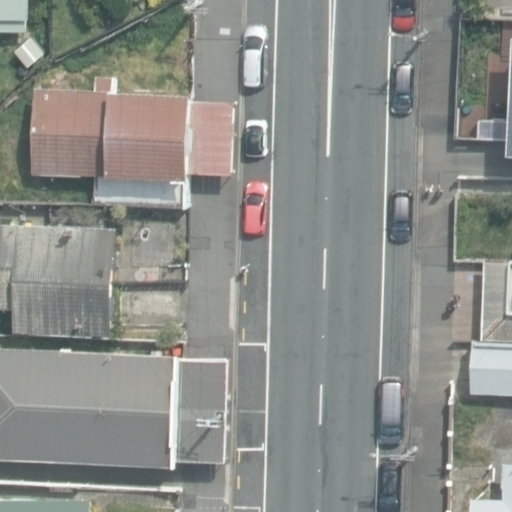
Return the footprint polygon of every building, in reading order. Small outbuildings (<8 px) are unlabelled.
[(0,0),(0,28),(6,29),(6,24),(27,25),(27,18),(32,18),(32,0),(0,0)] [(0,53),(0,57),(16,77),(41,57),(23,34),(0,53)] [(97,202),(191,206),(190,178),(196,178),(197,170),(198,99),(199,91),(120,89),(120,88),(120,76),(101,75),(101,86),(41,85),(38,172),(97,173),(97,202)] [(18,330),(117,334),(121,225),(7,221),(7,229),(0,229),(0,252),(2,252),(0,306),(0,307),(19,308),(18,330)] [(487,338),(511,338),(511,257),(488,257),(487,338)] [(0,458),(179,468),(186,352),(0,341),(0,458)] [(474,392),(511,393),(511,342),(478,341),(474,392)] [(511,511),(511,460),(509,461),(508,496),(480,495),(479,511),(511,511)] [(0,511),(93,511),(94,497),(0,493),(0,511)]
